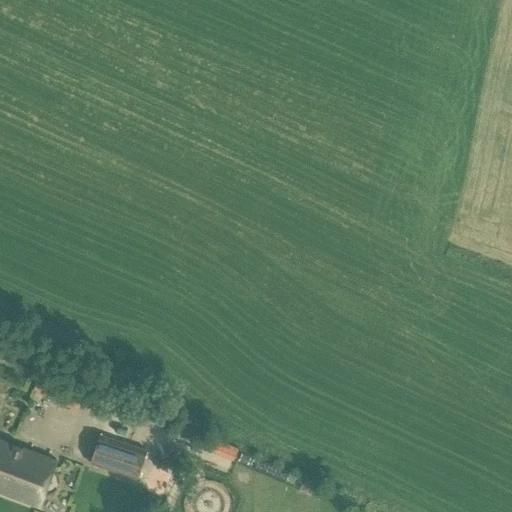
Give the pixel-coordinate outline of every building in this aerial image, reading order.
[(184,423),(168,418),(163,431),(179,436),(184,423)] [(147,449),(99,433),(90,463),(138,480),(147,449)] [(233,461),(238,449),(206,434),(200,446),(233,461)] [(0,492),(39,507),(57,459),(0,437),(0,492)] [(311,494),(316,483),(304,478),(299,489),(311,494)]
